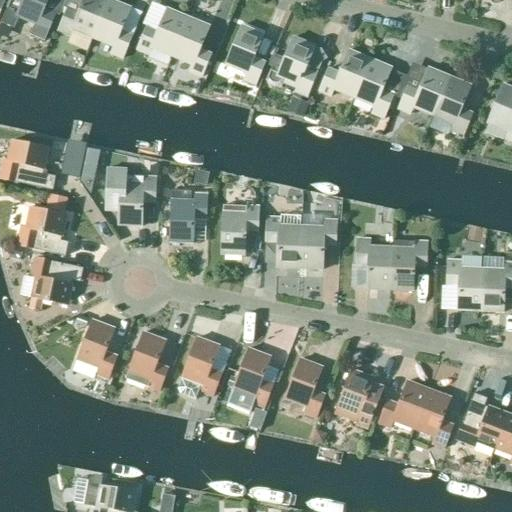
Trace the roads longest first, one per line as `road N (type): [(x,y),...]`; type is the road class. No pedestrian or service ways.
road 1 (residential): [(511,359),(164,287)]
road 2 (residential): [(511,44),(327,0)]
